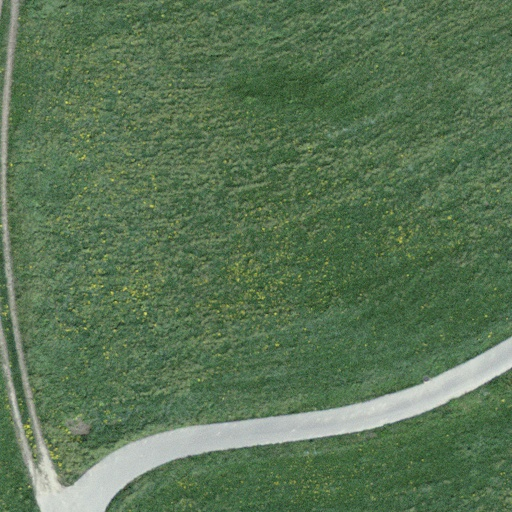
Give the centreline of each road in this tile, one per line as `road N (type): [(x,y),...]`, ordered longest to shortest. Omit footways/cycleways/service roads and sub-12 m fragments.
road 1 (track): [(81,511),(124,462),(159,447),(361,417),(511,352)]
road 2 (track): [(61,511),(26,428),(0,254)]
